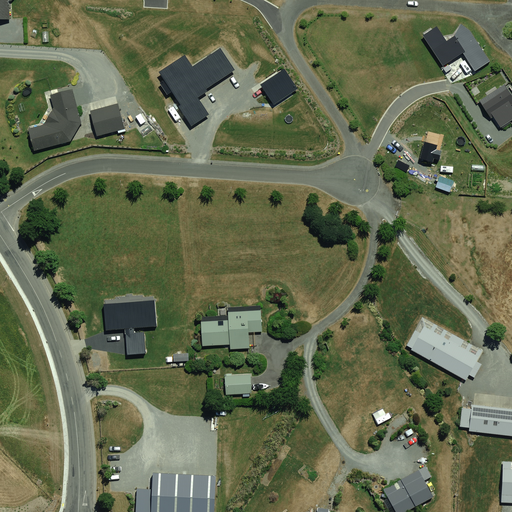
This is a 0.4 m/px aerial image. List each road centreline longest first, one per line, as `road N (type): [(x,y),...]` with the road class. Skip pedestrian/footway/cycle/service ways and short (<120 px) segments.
road 1 (residential): [(0,212),(65,173),(104,164),(356,178)]
road 2 (residential): [(0,235),(59,349),(77,435),(77,511)]
